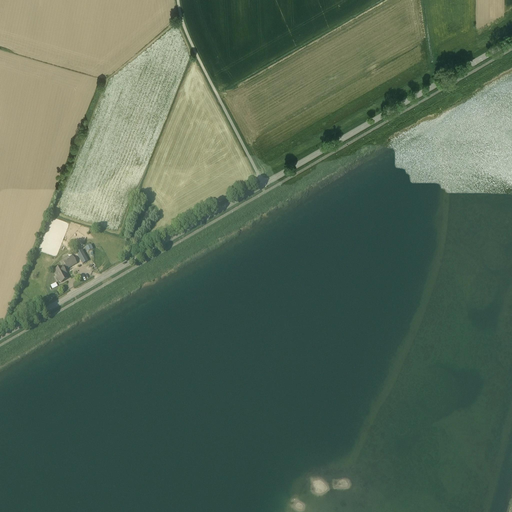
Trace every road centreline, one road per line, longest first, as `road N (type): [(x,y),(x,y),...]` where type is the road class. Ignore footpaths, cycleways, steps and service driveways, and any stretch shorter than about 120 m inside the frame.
road 1 (secondary): [(0,337),(263,184)]
road 2 (secondary): [(263,184),(511,40)]
road 3 (unclassified): [(263,184),(175,0)]
